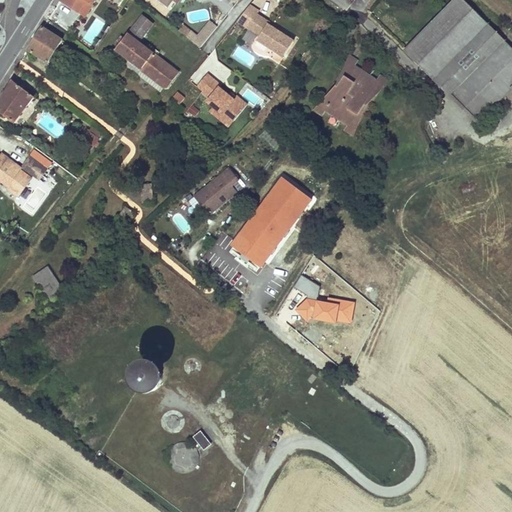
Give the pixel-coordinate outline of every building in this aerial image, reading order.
[(61,0),(83,14),(87,13),(95,0),(61,0)] [(108,18),(113,22),(127,0),(120,0),(117,5),(116,6),(111,12),(112,13),(108,18)] [(511,48),(463,0),(455,0),(406,50),(478,122),(511,89),(511,90),(511,48)] [(246,28),(255,13),(257,10),(248,4),(235,21),(246,28)] [(255,13),(246,28),(259,37),(256,41),(282,57),(293,40),(267,23),(268,21),(255,13)] [(119,46),(115,50),(116,51),(119,53),(125,58),(163,88),(167,88),(178,73),(159,58),(157,56),(159,53),(154,49),(152,52),(138,42),(152,24),(142,16),(124,39),(120,36),(116,43),(119,46)] [(197,34),(185,24),(179,31),(200,47),(217,26),(209,19),(197,34)] [(351,21),(340,37),(348,43),(351,38),(351,36),(358,26),(351,21)] [(42,27),(27,50),(48,63),(62,40),(42,27)] [(87,59),(66,43),(62,48),(83,64),(87,59)] [(119,53),(116,51),(111,58),(120,64),(122,62),(125,58),(119,53)] [(321,115),(327,107),(325,107),(352,66),(353,67),(358,59),(351,54),(336,87),(314,111),(321,115)] [(125,58),(122,62),(160,92),(163,88),(125,58)] [(353,67),(352,66),(325,107),(327,107),(349,123),(351,124),(377,82),(376,81),(353,67)] [(351,124),(349,123),(344,131),(352,136),(366,104),(389,79),(381,74),(376,81),(377,82),(351,124)] [(47,76),(41,84),(53,93),(59,85),(47,76)] [(13,81),(0,100),(0,113),(13,123),(33,96),(13,81)] [(124,87),(119,93),(129,101),(134,95),(124,87)] [(176,93),(172,99),(180,104),(184,99),(176,93)] [(117,96),(114,101),(121,107),(125,102),(117,96)] [(219,110),(214,117),(229,129),(235,122),(219,110)] [(88,131),(97,138),(101,132),(92,126),(88,131)] [(87,130),(81,138),(92,147),(99,139),(97,138),(88,131),(87,130)] [(30,156),(22,167),(40,180),(48,169),(30,156)] [(0,176),(3,180),(2,182),(8,187),(11,183),(22,192),(31,179),(14,167),(16,165),(7,159),(5,161),(0,157),(0,176)] [(227,167),(194,194),(210,213),(236,192),(230,185),(237,179),(227,167)] [(275,187),(281,190),(287,180),(282,177),(275,187)] [(267,211),(252,235),(271,247),(281,231),(283,233),(309,194),(287,180),(281,190),(275,187),(266,202),(271,205),(267,211)] [(11,183),(8,187),(7,189),(18,197),(22,192),(11,183)] [(141,185),(142,204),(153,203),(151,184),(141,185)] [(309,194),(283,233),(288,236),(313,196),(309,194)] [(178,208),(187,222),(205,210),(195,196),(178,208)] [(262,208),(267,211),(271,205),(266,202),(262,208)] [(124,207),(107,233),(118,240),(135,214),(124,207)] [(183,236),(192,229),(179,211),(170,218),(183,236)] [(179,253),(187,246),(179,236),(170,244),(179,253)] [(314,238),(308,244),(312,248),(318,241),(314,238)] [(49,268),(34,277),(52,304),(66,294),(49,268)] [(332,335),(338,340),(344,333),(338,328),(332,335)] [(338,340),(333,347),(342,355),(354,341),(344,333),(338,340)] [(354,341),(342,355),(349,359),(360,347),(354,341)] [(163,377),(162,373),(160,369),(156,366),(152,364),(147,364),(143,365),(139,368),(137,371),(135,376),(135,380),(137,385),(140,388),(144,390),(148,391),(153,391),(157,389),(160,386),(162,382),(163,377)] [(168,414),(165,426),(177,429),(180,417),(168,414)] [(276,414),(273,420),(278,422),(281,417),(276,414)] [(202,433),(192,440),(198,450),(202,447),(204,451),(212,446),(202,433)] [(199,465),(200,460),(200,455),(198,450),(195,446),(190,444),(185,443),(180,444),(175,447),(172,451),(170,456),(170,461),(172,466),(176,470),(180,472),(186,473),(191,472),(195,469),(199,465)]
